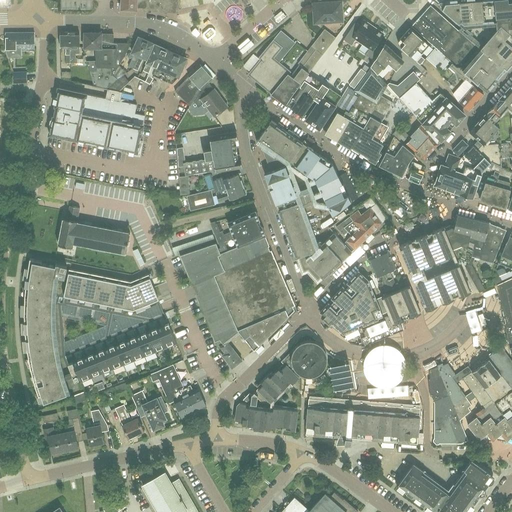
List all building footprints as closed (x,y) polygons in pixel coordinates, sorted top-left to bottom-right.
[(121,0),(121,9),(136,10),(136,7),(177,9),(177,0),(121,0)] [(463,26),(477,25),(474,0),(444,0),(445,3),(443,8),(442,9),(463,26)] [(505,22),(502,0),(474,0),(477,25),(500,22),(505,22)] [(511,0),(502,0),(505,22),(509,22),(511,21),(511,0)] [(316,22),(341,21),(340,3),(315,5),(316,22)] [(470,58),(479,47),(464,36),(430,5),(411,26),(435,47),(440,52),(457,67),(461,67),(462,68),(470,58)] [(511,32),(511,21),(509,22),(505,22),(500,22),(511,32)] [(511,32),(500,22),(477,25),(463,26),(468,31),(464,36),(479,47),(489,56),(491,53),(505,64),(508,67),(511,63),(511,32)] [(362,25),(354,36),(363,42),(370,31),(362,25)] [(429,44),(411,28),(410,29),(409,28),(408,29),(409,29),(398,40),(398,41),(398,42),(398,43),(399,44),(402,47),(401,47),(415,60),(429,44)] [(273,92),(271,94),(286,105),(292,95),(319,60),(336,38),(325,29),(308,51),(312,55),(303,67),(300,65),(291,76),(288,74),(288,73),(273,92)] [(70,55),(69,32),(60,31),(60,47),(65,47),(65,54),(65,55),(70,55)] [(20,40),(20,32),(6,32),(5,39),(6,39),(6,49),(7,53),(11,53),(11,49),(16,49),(15,43),(18,43),(18,40),(20,40)] [(16,49),(16,48),(34,48),(34,32),(20,32),(20,40),(18,40),(18,43),(15,43),(16,49)] [(79,53),(79,47),(79,32),(69,32),(70,55),(70,63),(77,63),(77,58),(77,57),(76,57),(76,53),(79,53)] [(94,85),(107,87),(117,79),(113,76),(119,65),(128,49),(131,43),(114,43),(114,35),(102,35),(102,32),(84,32),(85,48),(85,49),(96,49),(96,60),(87,61),(88,66),(91,71),(93,83),(94,85)] [(371,32),(363,42),(370,47),(378,37),(371,32)] [(133,68),(146,40),(139,37),(132,53),(134,54),(129,66),(133,68)] [(271,89),(288,69),(274,58),(283,47),(273,39),(258,57),(261,60),(250,73),(271,89)] [(146,59),(153,43),(146,40),(133,68),(138,70),(142,59),(140,58),(141,56),(146,59)] [(156,67),(165,49),(155,44),(143,70),(149,73),(152,65),(156,67)] [(396,54),(387,46),(388,45),(387,45),(386,46),(384,45),(371,67),(378,74),(385,66),(389,70),(393,67),(396,69),(403,61),(396,54)] [(457,67),(440,52),(435,47),(426,58),(431,62),(432,64),(443,74),(441,75),(451,83),(449,86),(458,100),(468,109),(469,109),(470,109),(483,95),(483,94),(483,93),(482,93),(458,71),(457,67)] [(489,56),(479,47),(470,58),(497,79),(506,69),(507,69),(508,67),(505,64),(491,53),(489,56)] [(179,77),(187,59),(165,49),(156,67),(153,75),(172,83),(179,77)] [(487,92),(498,80),(497,79),(470,58),(462,68),(462,69),(462,70),(487,92)] [(208,81),(212,77),(200,64),(188,75),(189,76),(175,90),(190,105),(193,100),(200,89),(208,81)] [(349,107),(352,109),(350,113),(345,110),(343,115),(337,112),(326,132),(325,132),(338,140),(379,76),(371,68),(363,78),(354,91),(345,102),(344,104),(349,107)] [(464,115),(464,114),(441,92),(432,100),(416,83),(420,79),(413,71),(399,84),(407,91),(425,107),(427,104),(451,128),(455,124),(456,125),(464,116),(464,115)] [(14,83),(27,82),(26,72),(13,73),(14,83)] [(351,148),(388,85),(387,85),(379,76),(338,140),(351,148)] [(213,89),(208,81),(200,89),(193,100),(198,107),(204,103),(214,116),(227,106),(214,89),(213,89)] [(307,119),(324,93),(309,82),(291,108),(307,119)] [(387,85),(388,85),(399,98),(407,91),(399,84),(397,85),(390,83),(387,85)] [(324,93),(307,119),(321,129),(344,94),(329,84),(324,93)] [(469,132),(483,144),(511,142),(511,85),(488,112),(476,125),(475,125),(469,132)] [(106,98),(59,88),(55,106),(56,106),(54,117),(53,117),(49,134),(137,153),(145,115),(135,113),(137,104),(121,101),(123,92),(119,91),(108,89),(106,98)] [(425,107),(407,91),(399,98),(399,99),(427,127),(425,130),(429,133),(436,142),(439,139),(441,141),(450,131),(449,131),(451,128),(427,104),(425,107)] [(372,138),(385,116),(393,102),(381,96),(374,109),(352,148),(359,152),(359,151),(369,157),(374,160),(379,152),(383,145),(372,138)] [(313,150),(271,121),(269,123),(255,128),(257,135),(260,137),(257,142),(261,145),(271,171),(267,172),(271,182),(273,187),(274,191),(289,185),(291,181),(296,175),(299,170),(313,150)] [(438,144),(436,142),(429,133),(425,130),(425,129),(421,124),(410,135),(412,137),(405,144),(416,153),(424,160),(438,144)] [(402,143),(408,136),(399,127),(393,135),(394,136),(394,137),(402,143)] [(239,159),(236,139),(238,139),(237,131),(210,135),(212,148),(204,150),(205,159),(186,162),(183,147),(177,148),(179,167),(184,166),(186,175),(213,171),(242,167),(241,159),(239,159)] [(405,176),(407,173),(404,172),(408,162),(415,154),(402,143),(394,137),(379,165),(403,175),(405,176)] [(459,156),(468,145),(463,140),(453,150),(459,156)] [(480,152),(491,163),(495,165),(501,168),(501,159),(511,158),(511,170),(511,142),(483,144),(478,149),(478,150),(480,152)] [(311,179),(326,159),(313,150),(299,170),(311,179)] [(440,169),(436,182),(467,192),(474,174),(482,168),(475,162),(466,170),(459,170),(461,159),(449,158),(445,170),(440,169)] [(320,185),(338,175),(332,163),(326,159),(311,179),(320,185)] [(501,173),(502,169),(501,168),(495,165),(491,163),(488,167),(495,170),(493,175),(491,174),(490,177),(486,176),(480,200),(492,204),(499,180),(498,179),(500,173),(501,173)] [(511,173),(502,169),(501,173),(511,178),(511,173)] [(320,185),(311,179),(299,170),(296,175),(291,181),(289,185),(274,191),(276,197),(279,203),(282,212),(303,203),(304,206),(313,202),(315,202),(316,202),(319,202),(327,203),(320,185)] [(216,192),(241,183),(238,174),(230,176),(230,175),(222,177),(223,178),(212,181),(206,183),(208,191),(210,190),(211,193),(216,191),(216,192)] [(332,215),(350,201),(338,175),(320,185),(327,203),(332,215)] [(505,208),(511,187),(508,186),(509,183),(499,180),(492,204),(505,208)] [(238,198),(237,196),(245,194),(241,183),(216,192),(219,201),(229,198),(230,200),(238,198)] [(191,210),(214,205),(211,193),(210,190),(187,196),(191,210)] [(150,194),(146,196),(154,217),(159,215),(150,194)] [(283,225),(307,216),(304,206),(303,203),(282,212),(279,213),(283,225)] [(77,222),(80,207),(70,205),(67,218),(63,217),(58,244),(73,247),(74,243),(126,253),(130,232),(92,225),(93,219),(85,218),(84,224),(77,222)] [(353,221),(348,225),(344,220),(337,226),(336,227),(336,228),(344,235),(348,231),(352,236),(347,240),(346,241),(355,249),(381,223),(370,208),(361,215),(358,211),(350,217),(353,221)] [(218,240),(233,234),(260,223),(255,211),(228,222),(232,231),(224,234),(222,231),(220,232),(215,222),(211,223),(218,240)] [(318,246),(317,243),(307,216),(283,225),(295,255),(318,246)] [(469,242),(474,220),(457,216),(454,226),(455,226),(454,227),(450,226),(444,228),(444,227),(443,227),(444,229),(456,260),(460,258),(468,262),(469,261),(471,257),(470,257),(476,245),(469,242)] [(482,247),(486,232),(489,223),(474,220),(469,242),(476,245),(482,247)] [(265,235),(260,223),(233,234),(218,240),(221,248),(223,253),(227,251),(224,242),(226,241),(235,238),(238,246),(264,236),(265,235)] [(435,269),(453,261),(456,260),(444,229),(443,227),(421,236),(435,269)] [(493,263),(503,238),(486,232),(482,247),(476,245),(470,257),(471,257),(493,263)] [(351,253),(334,234),(322,244),(320,242),(317,243),(318,246),(295,255),(302,275),(307,273),(317,284),(351,253)] [(511,234),(511,236),(510,235),(508,242),(506,242),(502,252),(498,263),(511,269),(511,267),(511,234)] [(221,347),(225,353),(231,349),(225,342),(239,332),(253,351),(294,310),(292,306),(294,306),(271,250),(270,251),(264,236),(238,246),(223,253),(221,248),(219,249),(216,242),(180,254),(181,256),(193,287),(218,348),(221,347)] [(426,310),(448,301),(435,269),(421,236),(399,246),(426,310)] [(395,269),(388,250),(380,253),(377,254),(389,284),(387,284),(389,289),(390,289),(390,290),(391,290),(390,289),(396,287),(389,271),(395,269)] [(389,284),(377,254),(375,255),(375,256),(368,259),(375,277),(381,275),(384,281),(381,282),(385,292),(390,290),(390,289),(389,289),(387,284),(389,284)] [(44,403),(67,394),(62,378),(58,363),(55,347),(53,331),(52,315),(52,299),(54,283),(55,276),(65,278),(66,271),(67,266),(56,264),(56,266),(41,263),(42,261),(30,259),(27,279),(25,297),(24,315),(25,333),(27,351),(31,369),(35,386),(38,396),(41,395),(44,403)] [(448,301),(470,291),(469,291),(453,261),(435,269),(448,301)] [(469,261),(468,262),(465,268),(479,292),(483,290),(485,289),(469,261)] [(511,270),(510,272),(509,271),(506,272),(505,269),(502,268),(497,270),(497,271),(502,282),(497,285),(502,314),(511,311),(511,270)] [(131,281),(69,269),(64,295),(133,309),(159,299),(149,274),(131,281)] [(375,300),(370,287),(367,280),(358,271),(347,283),(349,284),(345,289),(342,286),(331,298),(334,300),(330,305),(328,303),(320,312),(322,314),(321,316),(330,324),(331,323),(343,334),(358,328),(357,325),(362,323),(363,325),(377,319),(376,317),(381,315),(381,316),(382,315),(387,313),(381,298),(375,300)] [(406,318),(420,312),(409,286),(395,292),(406,318)] [(406,318),(395,292),(381,298),(387,313),(387,312),(392,324),(406,318)] [(505,328),(511,326),(511,311),(502,314),(505,328)] [(81,382),(176,343),(168,323),(68,363),(75,380),(79,378),(81,382)] [(319,374),(320,373),(321,373),(322,372),(323,371),(323,370),(324,369),(325,368),(325,367),(326,366),(326,365),(326,364),(327,362),(327,361),(327,360),(327,359),(327,358),(327,356),(326,354),(326,353),(325,352),(324,350),(324,349),(323,348),(321,346),(321,345),(319,344),(317,343),(315,342),(314,342),(312,341),(310,341),(308,341),(306,341),(305,341),(303,342),(301,343),(299,344),(297,345),(281,362),(285,367),(296,376),(298,374),(300,375),(301,376),(303,376),(304,377),(306,377),(308,377),(310,377),(311,377),(314,377),(316,376),(318,375),(319,374)] [(456,345),(447,349),(446,351),(447,354),(449,354),(458,351),(459,348),(458,346),(456,345)] [(232,368),(242,361),(232,348),(231,349),(225,353),(223,355),(232,368)] [(511,361),(502,349),(488,359),(511,391),(511,361)] [(494,404),(511,391),(488,359),(471,372),(491,400),(494,404)] [(455,375),(447,363),(442,366),(441,364),(437,366),(438,368),(449,396),(451,402),(452,405),(465,396),(452,378),(452,377),(455,375)] [(173,394),(183,389),(184,389),(173,368),(172,368),(171,365),(156,371),(157,374),(163,387),(167,397),(173,393),(173,394)] [(296,376),(285,367),(281,371),(279,369),(270,377),(267,375),(261,382),(263,384),(255,391),(266,401),(265,404),(269,404),(291,383),(293,385),(299,379),(296,376)] [(449,396),(438,368),(431,371),(430,371),(429,373),(430,373),(433,379),(429,380),(429,382),(430,382),(431,394),(431,396),(432,397),(434,401),(433,401),(434,402),(436,402),(438,408),(451,402),(449,396)] [(482,407),(491,400),(471,372),(468,375),(463,378),(482,407)] [(101,382),(95,385),(97,391),(104,388),(101,382)] [(193,391),(190,386),(184,389),(183,389),(195,413),(206,407),(198,388),(193,391)] [(183,389),(174,393),(173,394),(173,393),(167,397),(170,403),(175,400),(183,418),(195,413),(183,389)] [(143,391),(142,390),(131,395),(137,408),(143,405),(154,429),(164,425),(163,423),(166,421),(162,413),(166,411),(160,397),(147,403),(143,391)] [(511,391),(494,404),(510,426),(511,427),(511,391)] [(76,404),(87,400),(84,392),(74,395),(76,404)] [(458,420),(470,411),(467,407),(471,405),(465,396),(452,405),(456,415),(458,420)] [(417,444),(420,408),(308,400),(305,435),(340,438),(339,442),(344,443),(344,444),(351,445),(351,439),(417,444)] [(511,427),(510,426),(494,404),(491,400),(482,407),(483,409),(482,409),(502,434),(507,441),(511,437),(511,427)] [(435,424),(450,418),(456,415),(452,405),(451,402),(438,408),(435,409),(435,421),(436,423),(435,424)] [(273,411),(261,409),(245,407),(245,404),(239,403),(237,405),(235,420),(242,421),(242,424),(254,426),(253,429),(263,430),(264,427),(275,429),(275,426),(290,428),(289,431),(294,432),(297,411),(273,408),(273,411)] [(129,422),(122,405),(115,408),(128,438),(144,431),(138,418),(129,422)] [(61,433),(65,450),(78,448),(75,437),(83,436),(79,417),(77,408),(68,410),(70,419),(72,419),(73,425),(67,426),(68,431),(61,433)] [(91,445),(103,442),(100,426),(107,425),(98,409),(91,411),(94,426),(87,427),(91,445)] [(493,441),(502,434),(482,409),(474,416),(488,433),(493,441)] [(44,422),(58,419),(57,413),(43,416),(44,422)] [(460,444),(466,441),(458,420),(456,415),(450,418),(450,444),(460,444)] [(472,420),(472,421),(467,425),(479,440),(488,433),(475,417),(472,420)] [(450,444),(450,418),(435,424),(435,439),(440,444),(450,444)] [(54,434),(53,427),(45,429),(48,440),(50,440),(52,453),(65,450),(61,433),(54,434)] [(466,511),(487,484),(484,481),(489,474),(471,460),(454,484),(452,483),(447,490),(412,464),(398,484),(405,489),(404,491),(413,498),(415,496),(421,501),(420,503),(425,506),(426,504),(433,510),(434,509),(438,511),(466,511)] [(172,483),(166,472),(143,485),(157,511),(197,511),(179,479),(172,483)] [(343,500),(334,492),(329,497),(325,493),(309,511),(294,498),(281,511),(357,511),(344,499),(343,500)]
